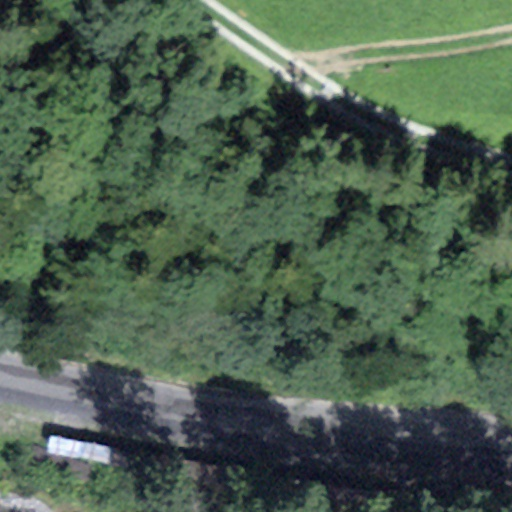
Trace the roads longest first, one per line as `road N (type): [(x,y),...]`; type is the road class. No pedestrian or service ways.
road 1 (unclassified): [(511,443),(176,423),(0,373)]
road 2 (track): [(179,0),(423,139),(511,159)]
road 3 (track): [(305,68),(511,36)]
